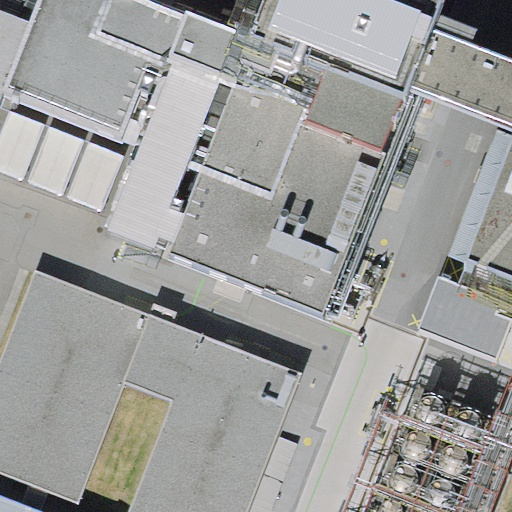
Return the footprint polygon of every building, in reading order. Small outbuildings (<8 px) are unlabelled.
[(190,13),(157,0),(38,0),(3,95),(138,146),(190,13)] [(454,0),(264,0),(251,36),(417,100),(421,91),(443,32),(454,0)] [(251,36),(190,13),(138,146),(105,231),(334,322),(417,100),(251,36)] [(511,59),(443,32),(421,91),(511,128),(511,59)] [(511,143),(466,267),(511,284),(511,143)] [(504,352),(511,326),(511,300),(439,275),(422,324),(504,352)] [(145,325),(37,283),(0,377),(0,469),(77,499),(145,325)] [(249,511),(299,383),(192,342),(125,511),(249,511)]
